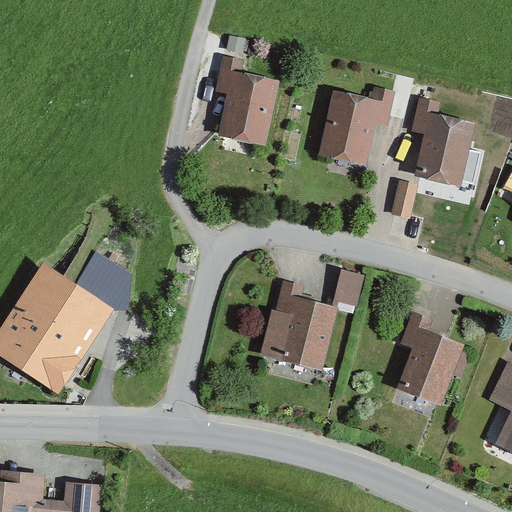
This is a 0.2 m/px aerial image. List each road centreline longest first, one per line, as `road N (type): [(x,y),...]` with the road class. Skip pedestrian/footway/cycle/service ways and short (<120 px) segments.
road 1 (residential): [(172,431),(188,341),(218,256),(232,240),(292,234),(479,279),(511,295)]
road 2 (unclassified): [(172,431),(266,441),(464,511)]
road 3 (unclassified): [(0,424),(172,431)]
